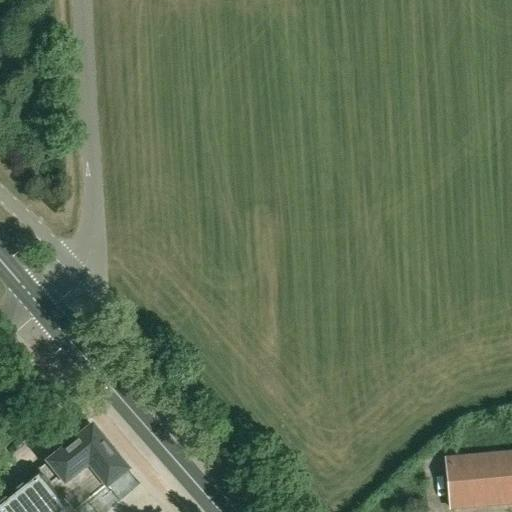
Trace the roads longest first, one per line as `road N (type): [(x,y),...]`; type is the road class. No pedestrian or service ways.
road 1 (unclassified): [(80,274),(94,219),(81,0)]
road 2 (primary): [(219,511),(45,313)]
road 3 (residential): [(0,481),(72,417),(19,367),(8,334)]
